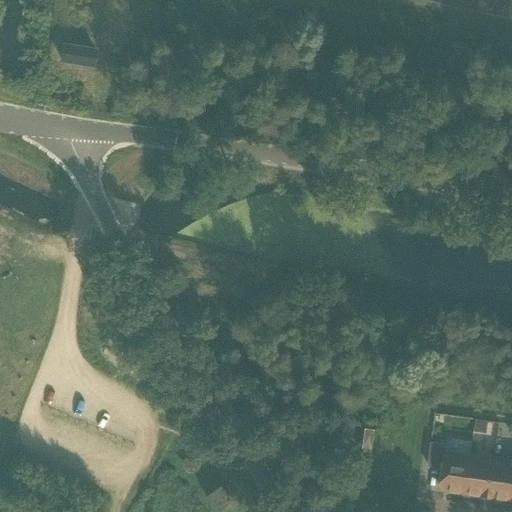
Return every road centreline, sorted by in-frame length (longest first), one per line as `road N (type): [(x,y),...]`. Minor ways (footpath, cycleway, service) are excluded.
road 1 (tertiary): [(511,196),(70,129)]
road 2 (tertiary): [(295,511),(254,464),(125,253),(70,129)]
road 3 (track): [(125,253),(511,309)]
